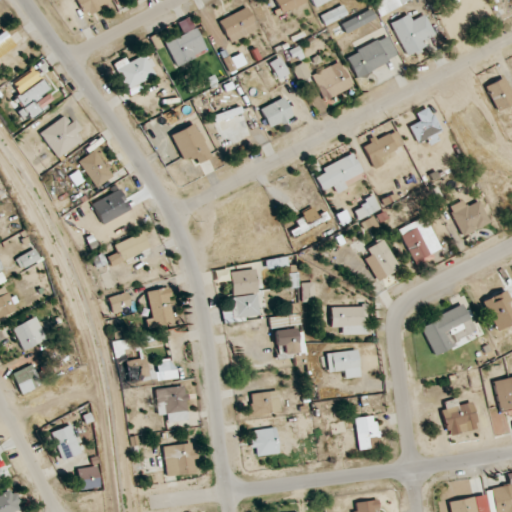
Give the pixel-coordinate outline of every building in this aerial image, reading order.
[(75,0),(81,15),(111,3),(109,0),(75,0)] [(306,3),(304,0),(273,0),(280,15),(306,3)] [(309,0),(313,8),(330,0),(309,0)] [(378,15),(410,0),(379,0),(373,3),(378,15)] [(323,25),(346,16),(342,6),(319,15),(323,25)] [(228,43),(256,29),(246,7),(218,21),(228,43)] [(339,24),(344,34),(375,19),(370,9),(339,24)] [(406,56),(425,46),(423,41),(434,35),(424,14),(411,21),(407,14),(389,23),(406,56)] [(164,42),(174,65),(206,52),(196,28),(164,42)] [(0,55),(14,45),(3,31),(0,33),(0,55)] [(345,54),(354,76),(397,59),(388,37),(345,54)] [(112,64),(124,90),(156,75),(146,54),(127,63),(125,58),(112,64)] [(278,81),(289,75),(278,57),(268,63),(278,81)] [(299,83),(310,76),(302,62),(291,68),(299,83)] [(312,73),(321,99),(351,89),(341,62),(312,73)] [(484,86),(495,111),(511,104),(511,96),(504,77),(484,86)] [(17,110),(21,118),(52,104),(46,91),(48,89),(44,81),(15,95),(21,108),(17,110)] [(259,109),(268,128),(292,117),(283,98),(259,109)] [(408,126),(416,143),(440,133),(429,107),(415,113),(418,121),(408,126)] [(69,123),(64,116),(39,133),(56,158),(82,141),(76,132),(80,130),(73,120),(69,123)] [(209,158),(195,124),(170,133),(180,162),(194,156),(196,163),(209,158)] [(379,157),(403,146),(395,129),(361,145),(372,169),(382,164),(379,157)] [(94,188),(112,177),(96,150),(78,160),(94,188)] [(320,192),(332,186),(335,193),(346,188),(343,181),(361,173),(353,153),(321,168),(323,174),(314,177),(320,192)] [(129,212),(121,190),(91,202),(100,223),(129,212)] [(357,219),(379,211),(374,199),(353,206),(357,219)] [(461,236),(489,223),(478,200),(464,207),(461,200),(448,207),(461,236)] [(289,231),(293,238),(328,220),(324,212),(317,216),(311,205),(299,212),(301,216),(294,220),(297,227),(289,231)] [(440,250),(425,216),(397,229),(413,263),(440,250)] [(112,244),(116,253),(107,257),(109,264),(149,250),(143,233),(112,244)] [(370,255),(363,259),(376,281),(399,269),(382,239),(366,248),(370,255)] [(39,259),(33,248),(15,259),(21,270),(39,259)] [(231,295),(256,293),(254,269),(229,272),(231,295)] [(300,283),(301,300),(314,299),(313,282),(300,283)] [(0,315),(14,310),(6,287),(0,289),(0,315)] [(145,292),(152,328),(174,324),(167,288),(145,292)] [(511,317),(505,303),(510,300),(505,290),(482,301),(497,331),(511,323),(511,317)] [(130,306),(126,292),(107,298),(112,313),(130,306)] [(234,323),(245,322),(244,317),(258,315),(256,294),(231,297),(234,323)] [(419,325),(432,353),(476,334),(463,305),(419,325)] [(330,327),(341,327),(341,335),(368,334),(367,306),(329,307),(330,327)] [(21,350),(45,341),(36,317),(12,327),(21,350)] [(328,372),(343,370),(344,379),(360,377),(356,350),(325,354),(328,372)] [(11,373),(20,394),(41,386),(32,364),(11,373)] [(511,415),(511,376),(493,380),(500,417),(511,415)] [(155,389),(156,415),(166,415),(167,422),(186,421),(184,387),(155,389)] [(250,415),(279,413),(278,391),(249,393),(250,415)] [(378,449),(376,416),(355,417),(357,450),(378,449)] [(50,432),(61,461),(81,453),(70,425),(50,432)] [(251,430),(253,449),(255,448),(256,456),(278,454),(276,428),(251,430)] [(162,447),(166,477),(195,473),(193,459),(195,459),(192,442),(162,447)] [(76,469),(78,490),(99,487),(96,466),(76,469)] [(0,511),(15,511),(21,510),(14,490),(0,495),(0,511)]
